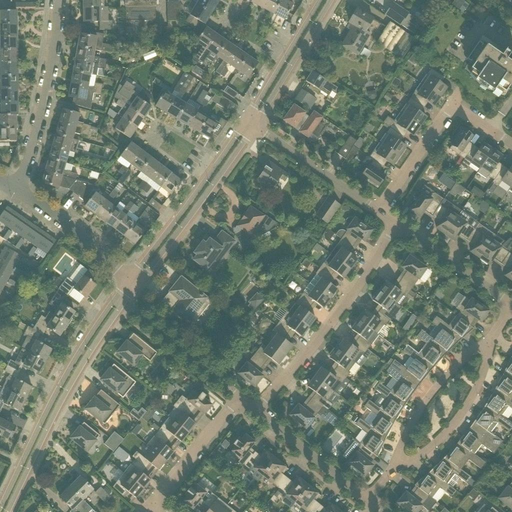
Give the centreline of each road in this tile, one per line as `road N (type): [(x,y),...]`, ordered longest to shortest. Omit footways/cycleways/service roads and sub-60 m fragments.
road 1 (residential): [(128,279),(58,386),(0,505)]
road 2 (residential): [(9,511),(67,392),(138,286)]
road 3 (residential): [(257,412),(396,225)]
road 4 (residential): [(511,146),(453,106),(378,213)]
road 5 (residential): [(245,120),(128,279)]
road 6 (residential): [(138,286),(255,127)]
road 7 (residential): [(60,0),(48,88),(15,190)]
road 8 (residential): [(395,467),(444,435),(468,404),(487,347)]
road 9 (residential): [(487,347),(440,383),(395,467)]
road 10 (residential): [(378,213),(255,127)]
road 11 (residential): [(255,127),(331,0)]
road 12 (residential): [(164,511),(155,504),(240,398)]
road 13 (residential): [(128,279),(15,190)]
road 14 (residential): [(320,0),(245,120)]
road 15 (residential): [(366,502),(257,412)]
road 16 (residential): [(511,306),(396,225)]
